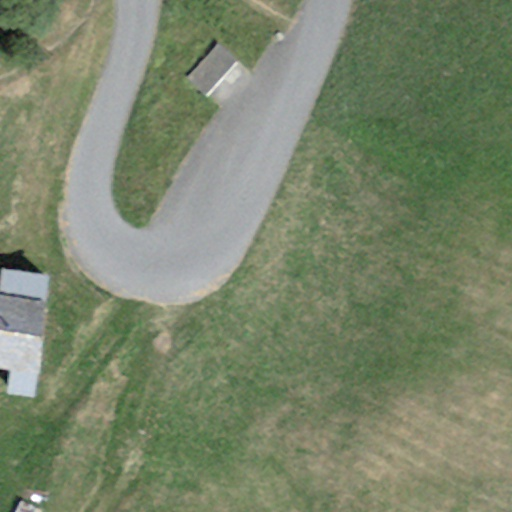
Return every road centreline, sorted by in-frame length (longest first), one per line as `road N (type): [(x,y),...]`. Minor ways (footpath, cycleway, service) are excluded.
road 1 (unclassified): [(327,0),(245,131),(195,242),(153,275),(112,273),(82,228),(133,0)]
road 2 (track): [(195,242),(111,489),(95,511)]
